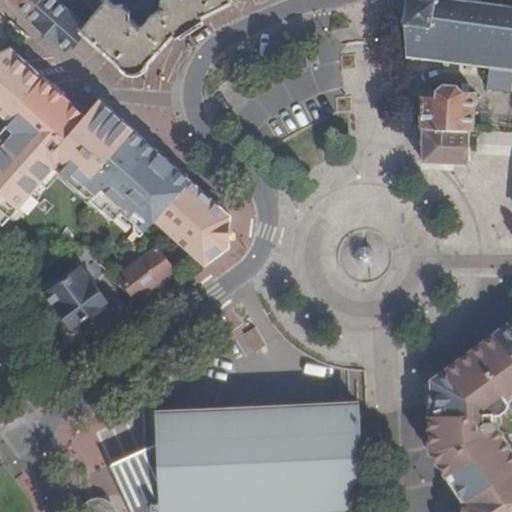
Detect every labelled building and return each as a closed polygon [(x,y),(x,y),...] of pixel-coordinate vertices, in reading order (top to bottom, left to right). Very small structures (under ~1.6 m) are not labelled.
[(76,14),(60,0),(86,0),(87,0),(15,0),(68,47),(76,37),(83,28),(124,63),(129,67),(134,68),(139,67),(145,62),(149,58),(175,29),(202,13),(227,0),(161,0),(162,2),(163,7),(152,14),(141,27),(132,19),(131,11),(123,4),(115,4),(110,0),(105,0),(87,24),(76,14)] [(408,0),(407,14),(402,14),(402,20),(407,20),(407,56),(419,58),(423,62),(429,59),(443,60),(443,67),(450,67),(450,61),(465,62),(465,71),(472,71),(473,63),(488,65),(487,88),(511,90),(511,5),(504,4),(503,0),(499,0),(500,3),(481,1),(481,0),(474,0),(471,0),(408,0)] [(11,46),(0,51),(0,117),(7,124),(0,132),(0,220),(3,224),(20,205),(27,211),(62,171),(104,209),(107,205),(118,215),(119,215),(141,235),(155,219),(181,243),(205,264),(229,247),(231,215),(99,98),(86,113),(11,46)] [(438,97),(430,97),(422,96),(422,126),(470,129),(470,128),(473,128),(474,106),(475,99),(475,92),(461,92),(456,86),(444,85),(438,90),(438,97)] [(470,129),(422,126),(423,160),(470,162),(470,129)] [(298,130),(279,147),(303,174),(322,157),(298,130)] [(78,268),(46,292),(72,326),(89,313),(93,318),(107,308),(104,302),(107,300),(93,280),(109,269),(90,244),(74,244),(78,268)] [(157,248),(120,276),(136,297),(173,269),(157,248)] [(478,511),(511,511),(511,324),(499,334),(497,331),(496,332),(447,368),(449,370),(453,376),(445,382),(441,376),(428,386),(428,387),(429,408),(431,451),(453,484),(466,487),(466,488),(478,490),(478,499),(478,511)] [(248,351),(262,348),(257,329),(243,332),(248,351)] [(449,370),(441,376),(445,382),(453,376),(449,370)] [(176,393),(164,392),(165,413),(157,413),(159,441),(111,463),(133,511),(228,511),(364,505),(359,415),(359,404),(177,412),(176,393)] [(478,511),(478,499),(478,490),(466,488),(461,511),(478,511)] [(93,498),(84,504),(84,511),(112,511),(111,502),(103,498),(93,498)]
